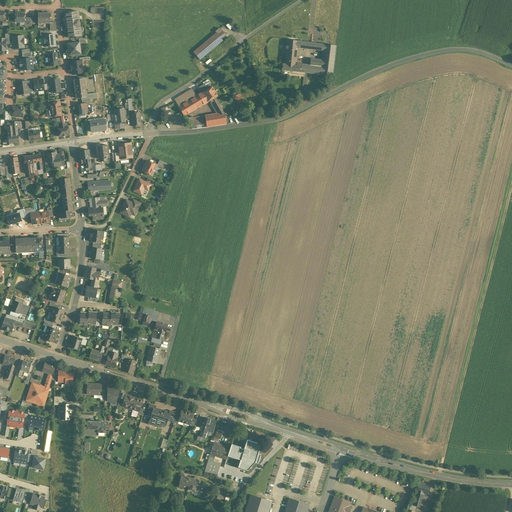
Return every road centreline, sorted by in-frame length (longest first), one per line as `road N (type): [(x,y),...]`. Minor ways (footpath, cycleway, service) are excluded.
road 1 (secondary): [(57,358),(401,467),(511,484)]
road 2 (residential): [(511,65),(450,49),(378,70),(280,118),(150,133)]
road 3 (track): [(439,475),(511,187)]
road 4 (residential): [(150,133),(161,101),(302,0)]
road 5 (residential): [(57,358),(77,294),(82,229)]
